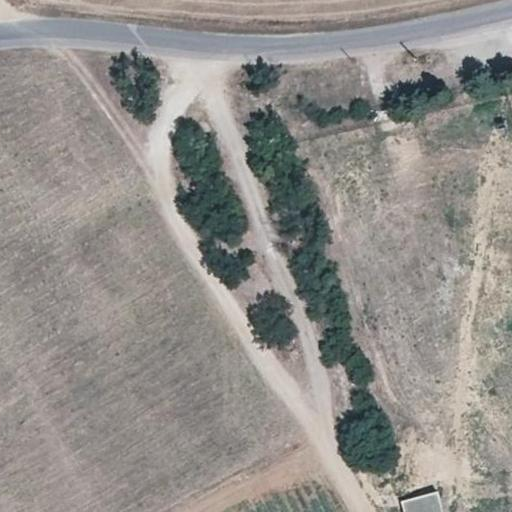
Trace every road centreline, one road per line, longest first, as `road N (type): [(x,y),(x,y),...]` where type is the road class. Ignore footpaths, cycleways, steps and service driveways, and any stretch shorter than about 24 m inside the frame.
road 1 (track): [(191,37),(191,71),(157,154),(171,214),(367,511)]
road 2 (unclassified): [(511,10),(351,47),(0,30)]
